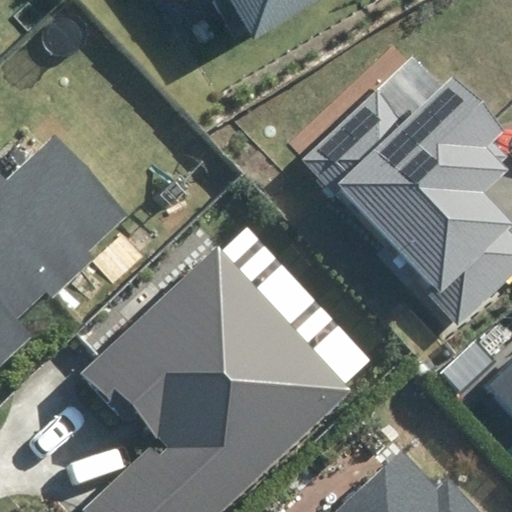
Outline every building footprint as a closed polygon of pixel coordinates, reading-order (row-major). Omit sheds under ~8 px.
[(204,0),(228,39),(291,0),(204,0)] [(374,90),(295,169),(455,330),(511,273),(511,240),(464,193),(502,156),(430,83),(398,115),(374,90)] [(0,336),(124,210),(49,138),(10,178),(0,168),(0,336)] [(209,511),(336,391),(202,251),(79,368),(148,440),(74,510),(76,511),(209,511)] [(511,354),(480,385),(511,419),(511,354)] [(480,511),(451,478),(435,492),(400,451),(330,511),(480,511)]
